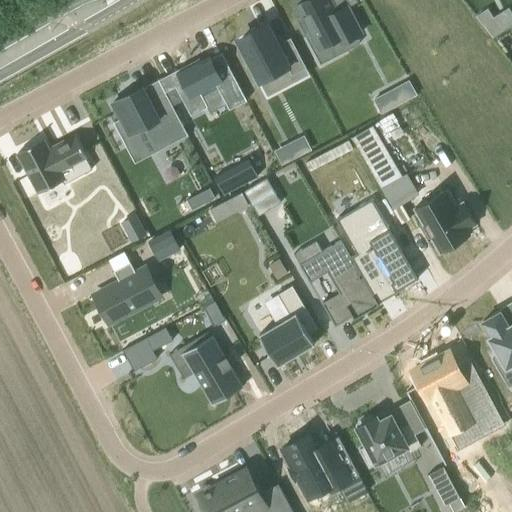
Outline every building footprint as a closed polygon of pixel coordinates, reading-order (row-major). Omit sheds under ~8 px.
[(307,0),(296,6),(301,16),(296,18),(307,37),(311,35),(319,49),(339,38),(342,43),(355,36),(361,33),(347,7),(336,12),(329,0),(307,0)] [(502,30),(487,8),(476,15),(492,36),(502,30)] [(253,33),(237,40),(259,81),(287,67),(291,74),(305,66),(290,36),(277,43),(266,22),(251,30),(253,33)] [(178,73),(171,77),(190,113),(206,104),(199,90),(215,82),(228,107),(245,98),(220,51),(210,56),(208,53),(198,58),(197,56),(196,57),(197,59),(176,70),(178,73)] [(407,81),(391,89),(399,103),(414,95),(407,81)] [(131,93),(112,103),(121,119),(113,123),(122,139),(144,128),(157,152),(188,135),(164,90),(148,99),(145,92),(134,98),(131,93)] [(418,98),(393,113),(423,164),(448,149),(418,98)] [(373,126),(352,138),(381,188),(402,176),(373,126)] [(310,153),(320,176),(339,168),(333,155),(355,145),(350,134),(310,153)] [(43,139),(18,153),(39,193),(63,180),(65,184),(92,169),(87,159),(88,158),(76,136),(59,145),(60,146),(49,152),(43,139)] [(295,158),(289,147),(277,154),(282,164),(295,158)] [(249,159),(215,177),(224,194),(259,176),(249,159)] [(267,179),(245,191),(258,215),(281,203),(267,179)] [(446,185),(413,205),(423,222),(420,223),(427,235),(429,233),(439,249),(468,233),(464,226),(474,220),(462,199),(456,202),(446,185)] [(210,188),(187,200),(192,210),(215,198),(210,188)] [(233,211),(247,204),(242,194),(228,201),(233,211)] [(373,200),(337,221),(356,254),(351,257),(378,304),(378,303),(381,302),(379,300),(418,278),(373,200)] [(136,215),(122,222),(131,240),(145,233),(136,215)] [(179,249),(170,232),(150,243),(159,260),(179,249)] [(342,240),(300,264),(310,283),(328,273),(339,292),(322,303),(335,326),(352,316),(354,320),(360,317),(358,313),(364,309),(366,313),(379,305),(378,303),(378,304),(351,257),(342,240)] [(269,265),(277,279),(288,273),(279,259),(269,265)] [(151,301),(131,262),(113,271),(119,281),(94,295),(109,324),(151,301)] [(277,324),(259,334),(278,366),(314,344),(308,334),(317,329),(292,285),(278,294),(290,316),(277,324)] [(203,307),(213,326),(225,320),(215,301),(203,307)] [(488,318),(482,322),(491,337),(489,338),(506,368),(511,364),(511,325),(509,327),(500,311),(493,315),(488,318)] [(213,335),(187,350),(187,351),(198,370),(193,373),(212,405),(243,386),(232,367),(231,365),(226,358),(226,356),(213,335)] [(157,359),(146,338),(123,350),(134,371),(157,359)] [(503,422),(482,382),(469,390),(455,364),(451,357),(448,351),(434,359),(413,370),(429,401),(433,399),(450,432),(452,431),(481,416),(488,430),(503,422)] [(361,425),(357,427),(367,446),(360,450),(369,467),(407,447),(409,453),(421,446),(415,434),(409,423),(399,429),(391,415),(379,421),(377,418),(377,417),(372,419),(371,415),(359,422),(361,425)] [(309,434),(282,448),(291,466),(289,468),(295,480),(298,479),(308,498),(323,490),(325,493),(339,486),(347,502),(368,491),(339,436),(320,446),(318,443),(314,445),(309,434)] [(442,467),(428,474),(445,505),(449,503),(459,497),(442,467)] [(226,483),(201,496),(208,511),(293,511),(278,483),(258,494),(248,474),(227,485),(226,483)] [(449,503),(453,511),(455,511),(464,507),(459,497),(449,503)]
